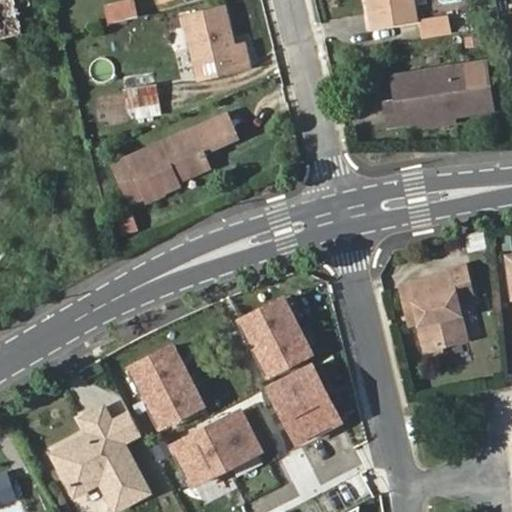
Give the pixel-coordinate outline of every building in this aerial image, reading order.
[(0,0),(0,41),(24,36),(16,0),(0,0)] [(366,0),(371,28),(413,21),(409,0),(366,0)] [(134,1),(103,9),(107,25),(138,18),(134,1)] [(234,56),(232,48),(222,9),(184,17),(198,80),(249,68),(245,54),(234,56)] [(448,16),(421,20),(424,38),(450,33),(448,16)] [(243,45),(232,48),(234,56),(245,54),(243,45)] [(94,76),(109,81),(114,65),(99,60),(94,76)] [(420,121),(450,117),(489,110),(482,64),(391,78),(394,103),(383,105),(387,126),(420,121)] [(159,117),(153,74),(122,79),(128,122),(159,117)] [(230,117),(192,131),(113,165),(127,199),(141,193),(144,199),(175,186),(171,176),(204,162),(199,152),(237,136),(230,117)] [(452,125),(450,117),(420,121),(421,130),(452,125)] [(208,171),(204,162),(171,176),(175,186),(208,171)] [(120,237),(137,233),(133,211),(115,215),(120,237)] [(483,231),(465,234),(468,250),(486,247),(483,231)] [(400,284),(406,310),(415,307),(417,318),(425,347),(464,337),(455,299),(470,296),(463,264),(448,267),(449,272),(400,284)] [(287,297),(241,319),(271,380),(317,358),(287,297)] [(415,307),(406,310),(409,321),(417,318),(415,307)] [(176,345),(131,367),(161,429),(206,407),(176,345)] [(315,365),(270,387),(300,448),(345,426),(315,365)] [(174,443),(196,487),(266,451),(243,408),(174,443)] [(126,446),(114,424),(106,409),(84,421),(93,437),(88,440),(92,448),(80,455),(75,447),(54,459),(77,500),(102,485),(117,511),(119,511),(152,493),(126,446)] [(126,446),(142,436),(131,415),(114,424),(126,446)] [(88,440),(75,447),(80,455),(92,448),(88,440)]
